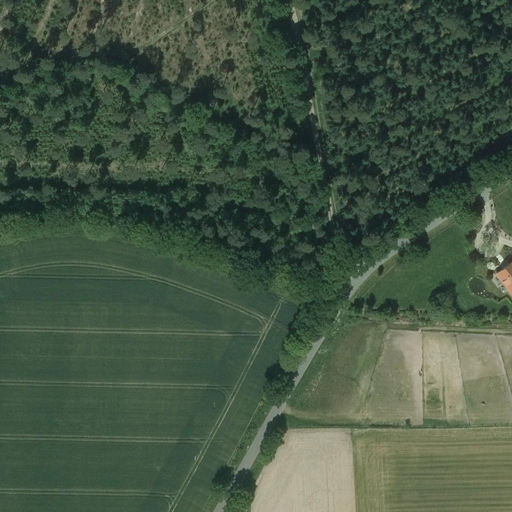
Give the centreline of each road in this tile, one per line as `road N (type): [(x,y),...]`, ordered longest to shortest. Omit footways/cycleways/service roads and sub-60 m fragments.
road 1 (track): [(0,84),(105,53),(323,171),(0,180)]
road 2 (unclassified): [(511,172),(385,254),(352,286),(221,511)]
road 3 (track): [(294,0),(335,234),(366,270)]
